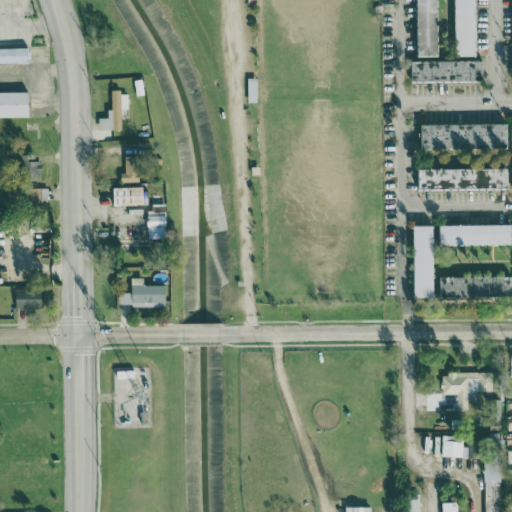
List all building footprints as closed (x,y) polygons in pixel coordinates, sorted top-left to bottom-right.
[(407,0),(408,57),(429,57),(428,0),(407,0)] [(0,62),(30,62),(30,47),(0,48),(0,62)] [(403,61),(403,82),(479,83),(479,62),(403,61)] [(0,117),(31,117),(30,92),(0,92),(0,117)] [(113,110),(108,110),(109,118),(99,118),(100,130),(123,129),(122,109),(129,109),(128,92),(112,92),(113,110)] [(422,117),(509,115),(509,139),(423,141),(422,117)] [(41,180),(42,162),(36,162),(36,155),(22,155),(21,179),(41,180)] [(140,155),(126,156),(126,172),(120,172),(121,183),(141,182),(140,155)] [(423,159),(509,157),(509,181),(423,183),(423,159)] [(114,187),(115,206),(145,204),(144,186),(114,187)] [(42,188),(24,188),(23,200),(42,201),(42,188)] [(168,238),(167,207),(149,208),(149,239),(168,238)] [(511,223),(439,225),(439,246),(511,244),(511,223)] [(435,225),(411,225),(412,298),(436,298),(435,225)] [(150,248),(150,238),(118,239),(118,248),(150,248)] [(440,298),(511,296),(511,275),(440,278),(440,298)] [(119,293),(120,307),(167,306),(167,285),(145,286),(144,278),(132,278),(133,292),(119,293)] [(16,308),(42,309),(43,290),(16,289),(16,308)] [(493,372),(443,372),(443,394),(435,394),(435,404),(457,404),(457,410),(469,410),(469,401),(477,401),(477,391),(493,391),(493,372)] [(443,457),(463,457),(464,436),(443,435),(443,457)] [(469,458),(482,457),(481,439),(468,440),(469,458)] [(501,511),(501,460),(486,460),(486,511),(501,511)] [(420,511),(421,495),(405,495),(405,511),(420,511)]
